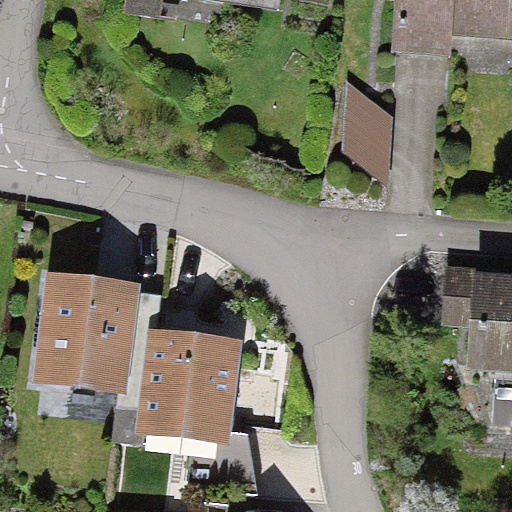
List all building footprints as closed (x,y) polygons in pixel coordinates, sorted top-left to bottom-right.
[(270,0),(127,0),(124,19),(202,33),(206,9),(268,20),(270,0)] [(511,0),(389,0),(385,67),(448,71),(450,37),(511,41),(511,0)] [(386,118),(344,86),(341,150),(380,180),(386,118)] [(511,280),(457,276),(448,378),(499,383),(494,437),(511,438),(511,280)] [(133,302),(39,289),(24,393),(119,406),(133,302)] [(233,359),(140,345),(126,442),(219,455),(233,359)]
